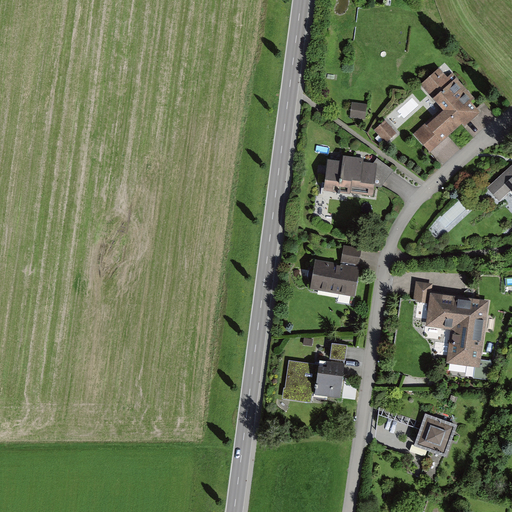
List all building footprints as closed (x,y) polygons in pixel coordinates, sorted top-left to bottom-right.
[(404,13),(370,9),(365,44),(399,49),(404,13)] [(441,111),(415,133),(431,152),(475,114),(437,69),(418,85),(441,111)] [(369,104),(352,103),(351,117),(368,119),(369,104)] [(383,122),(373,130),(385,143),(394,135),(383,122)] [(340,162),(324,160),(320,190),(372,196),(376,163),(362,162),(363,158),(341,156),(340,162)] [(511,159),(483,186),(497,201),(506,193),(511,199),(511,159)] [(362,249),(343,246),(341,263),(359,266),(362,249)] [(338,262),(310,258),(306,290),(354,296),(357,269),(337,267),(338,262)] [(482,368),(488,300),(431,295),(432,284),(416,283),(414,303),(424,304),(422,328),(448,330),(445,365),(482,368)] [(345,346),(330,344),(329,361),(344,362),(344,354),(345,346)] [(342,369),(314,367),(312,399),(340,401),(342,369)] [(456,427),(421,415),(410,446),(445,458),(456,427)]
